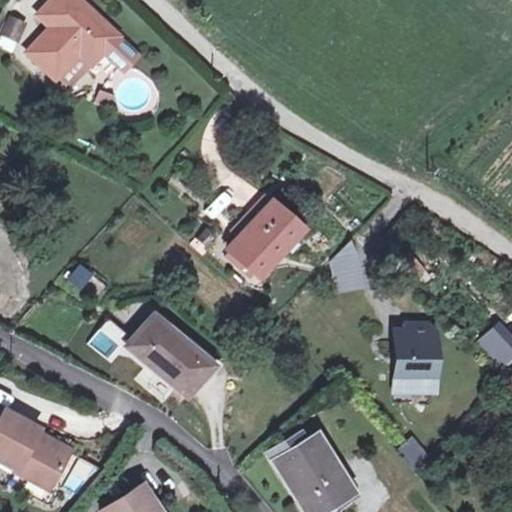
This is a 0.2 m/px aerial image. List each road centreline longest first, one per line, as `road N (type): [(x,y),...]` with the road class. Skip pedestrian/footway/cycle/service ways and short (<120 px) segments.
road 1 (residential): [(511,256),(454,211),(280,118),(147,0)]
road 2 (residential): [(0,340),(151,418),(200,453),(258,511)]
